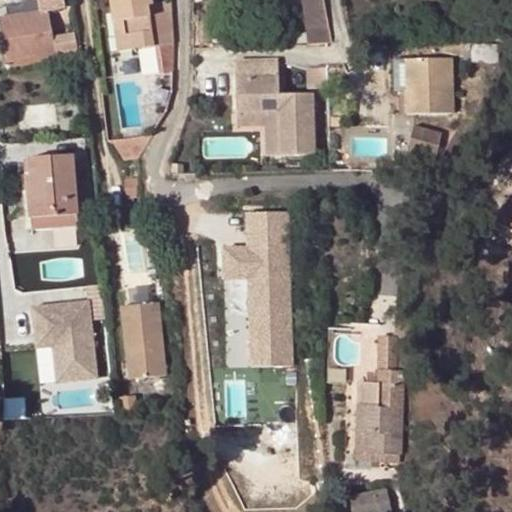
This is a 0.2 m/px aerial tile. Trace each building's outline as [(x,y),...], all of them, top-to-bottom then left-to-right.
[(62,5),(60,0),(38,0),(40,9),(62,5)] [(126,50),(152,46),(171,43),(170,10),(169,1),(144,5),(143,0),(105,0),(108,17),(122,23),(126,50)] [(302,0),(309,44),(323,44),(332,44),(322,0),(302,0)] [(45,10),(0,17),(0,43),(3,61),(53,52),(45,10)] [(122,23),(108,17),(114,53),(126,50),(122,23)] [(171,43),(152,46),(156,74),(171,72),(171,43)] [(450,114),(448,58),(402,59),(403,98),(403,115),(450,114)] [(395,97),(403,98),(402,59),(394,60),(395,97)] [(233,115),(276,113),(278,155),(311,153),(309,93),(276,94),(275,61),(231,64),(233,115)] [(278,155),(276,113),(233,115),(234,129),(263,127),(264,156),(278,155)] [(412,125),(405,153),(434,160),(441,133),(412,125)] [(138,159),(151,136),(111,142),(123,161),(138,159)] [(25,158),(26,174),(22,174),(25,217),(29,217),(74,214),(76,214),(74,182),(83,180),(82,167),(72,168),(71,156),(25,158)] [(511,203),(508,201),(496,224),(511,232),(511,203)] [(253,243),(231,244),(232,279),(253,278),(255,364),(299,363),(294,208),(252,210),(253,243)] [(75,227),(74,214),(29,217),(29,230),(75,227)] [(511,246),(511,232),(496,224),(491,235),(511,246)] [(160,295),(159,281),(151,282),(152,296),(160,295)] [(91,289),(41,292),(41,301),(91,299),(91,289)] [(44,331),(46,345),(50,382),(91,377),(83,300),(25,306),(28,333),(44,331)] [(117,309),(119,349),(124,349),(127,381),(158,380),(153,307),(117,309)] [(44,331),(28,333),(30,347),(46,345),(44,331)] [(376,371),(394,372),(395,338),(377,337),(376,371)] [(364,452),(400,452),(403,372),(394,372),(376,371),(375,404),(365,404),(365,431),(364,452)] [(364,452),(365,431),(354,431),(353,462),(364,462),(364,452)] [(400,462),(400,452),(364,452),(364,462),(400,462)] [(376,511),(389,509),(385,490),(349,498),(350,511),(376,511)]
